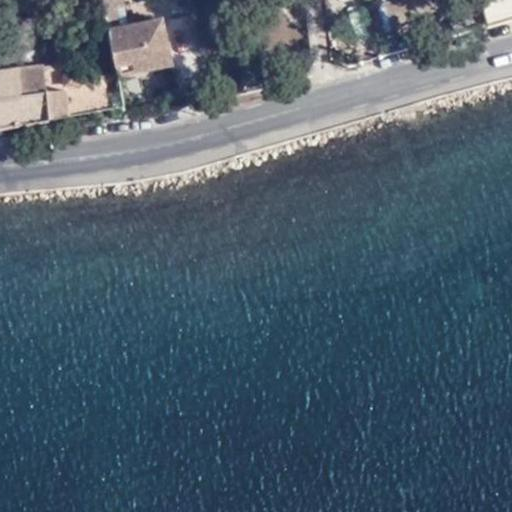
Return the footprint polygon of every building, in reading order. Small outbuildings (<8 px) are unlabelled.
[(88,0),(91,14),(100,62),(104,74),(164,62),(150,0),(134,0),(106,5),(104,0),(88,0)] [(511,0),(477,0),(482,14),(486,24),(511,17),(511,0)] [(82,65),(100,62),(91,14),(80,16),(85,38),(75,40),(82,65)] [(0,74),(0,129),(58,120),(77,116),(74,91),(54,93),(51,68),(27,71),(0,74)] [(86,71),(70,73),(73,88),(88,85),(86,71)]
